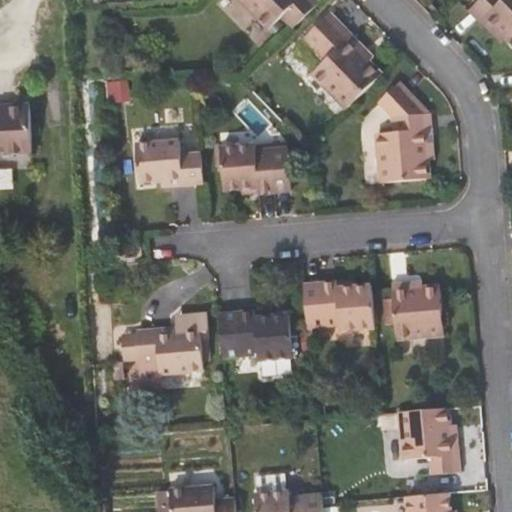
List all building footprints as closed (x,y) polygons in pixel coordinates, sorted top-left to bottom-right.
[(242,0),(266,25),(277,14),(290,27),(315,0),(242,0)] [(486,15),(507,37),(511,43),(511,0),(475,0),(468,7),(481,20),(486,15)] [(380,73),(367,60),(347,39),(352,33),(328,9),(300,37),(323,59),(312,71),(346,107),(380,73)] [(502,42),(507,37),(486,15),(481,20),(502,42)] [(347,39),(367,60),(373,54),(352,33),(347,39)] [(428,176),(427,159),(425,130),(432,129),(430,111),(399,79),(380,100),(393,115),(394,132),(378,133),(381,181),(428,176)] [(14,105),(0,105),(0,150),(34,149),(31,99),(14,100),(14,105)] [(425,130),(427,159),(434,158),(432,129),(425,130)] [(205,180),(203,150),(182,152),(181,138),(138,141),(141,179),(163,177),(163,183),(205,180)] [(227,187),(245,186),(261,185),(262,192),(295,188),(291,146),(258,149),(258,143),(224,145),(227,187)] [(0,186),(15,187),(15,167),(0,167),(0,186)] [(261,185),(245,186),(246,193),(262,192),(261,185)] [(420,281),(409,282),(410,289),(422,288),(420,281)] [(338,288),(337,282),(304,285),(308,327),(342,325),(342,330),(374,327),(371,285),(353,286),(338,288)] [(410,289),(409,282),(390,284),(395,337),(443,333),(439,286),(422,288),(410,289)] [(266,308),(249,310),(249,316),(266,315),(266,308)] [(249,316),(249,310),(217,312),(220,355),(253,353),(253,359),(287,356),(283,314),(266,315),(249,316)] [(134,326),(135,332),(136,357),(138,381),(159,380),(158,372),(201,369),(198,337),(206,336),(203,314),(179,316),(179,323),(134,326)] [(136,357),(135,332),(119,333),(122,358),(136,357)] [(449,437),(448,426),(447,409),(400,412),(403,455),(427,453),(429,474),(460,472),(458,437),(449,437)] [(457,425),(448,426),(449,437),(458,437),(457,425)] [(232,511),(232,495),(211,497),(210,483),(166,486),(168,511),(232,511)] [(254,511),(322,511),(321,491),(287,493),(287,489),(253,492),(254,511)] [(446,511),(444,492),(403,496),(404,511),(446,511)]
